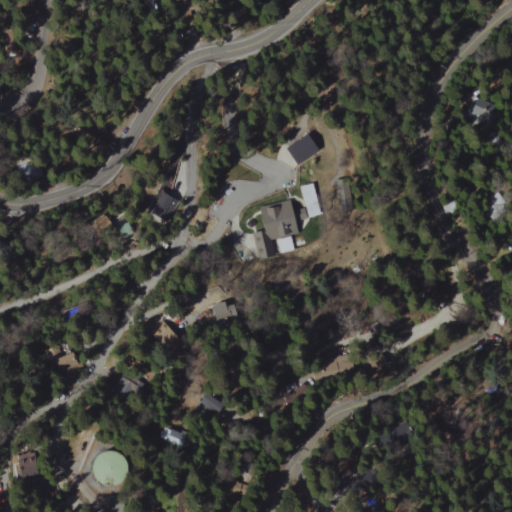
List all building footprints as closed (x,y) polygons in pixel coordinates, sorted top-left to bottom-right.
[(486,123),(494,105),(476,96),(468,114),(486,123)] [(287,167),(316,153),(308,135),(278,149),(287,167)] [(165,197),(152,192),(143,216),(157,221),(165,197)] [(293,235),(287,202),(251,209),(255,232),(252,233),(257,259),(275,255),(272,239),(293,235)] [(229,318),(225,301),(205,306),(210,323),(229,318)] [(181,337),(157,319),(148,332),(172,350),(181,337)] [(112,383),(127,396),(137,384),(123,371),(112,383)] [(82,454),(82,483),(116,482),(115,454),(82,454)] [(8,478),(27,481),(30,464),(10,461),(8,478)]
